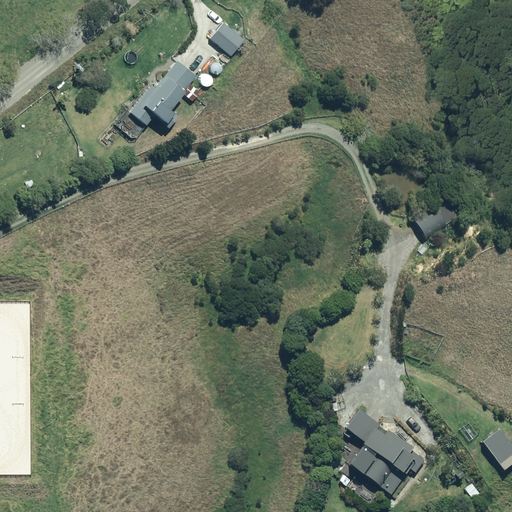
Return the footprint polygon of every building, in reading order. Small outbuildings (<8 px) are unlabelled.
[(225,23),(211,40),(231,56),(245,40),(225,23)] [(197,76),(177,60),(155,87),(152,85),(131,111),(147,125),(154,116),(169,128),(179,116),(172,111),(187,92),(185,91),(197,76)] [(432,206),(414,219),(427,238),(446,225),(432,206)] [(371,417),(361,410),(347,428),(365,442),(376,427),(378,429),(381,424),(371,417)] [(416,471),(424,460),(411,450),(414,447),(389,429),(385,434),(378,429),(376,427),(365,442),(364,444),(365,445),(351,464),(391,493),(410,467),(416,471)] [(511,443),(500,428),(483,441),(505,470),(511,464),(511,443)] [(479,495),(471,484),(461,491),(469,502),(479,495)]
